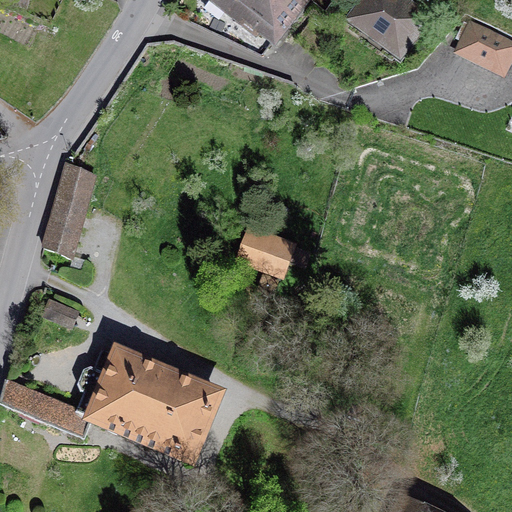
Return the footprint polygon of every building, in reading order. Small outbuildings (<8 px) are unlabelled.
[(303,0),(216,0),(273,42),(303,0)] [(368,0),(352,20),(398,55),(425,20),(399,0),(368,0)] [(338,33),(314,15),(297,38),(321,56),(338,33)] [(455,56),(504,80),(511,63),(511,44),(470,24),(455,56)] [(72,261),(96,179),(67,166),(43,249),(72,261)] [(290,249),(247,234),(236,262),(282,279),(288,264),(302,269),(309,250),(292,243),(290,249)] [(77,314),(49,302),(43,317),(71,329),(77,314)] [(216,399),(102,352),(94,371),(90,369),(83,372),(77,386),(80,393),(84,395),(76,414),(190,462),(216,399)] [(55,404),(6,383),(0,403),(0,406),(47,426),(55,404)] [(434,511),(405,497),(397,511),(434,511)]
